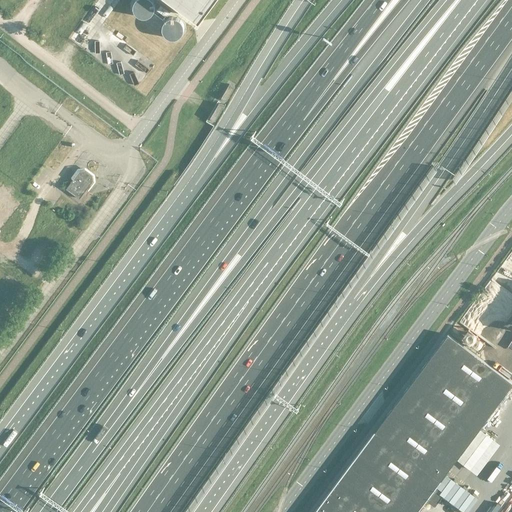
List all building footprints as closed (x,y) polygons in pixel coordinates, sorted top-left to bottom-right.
[(151,15),(153,13),(154,11),(155,9),(155,6),(155,4),(154,2),(152,0),(135,0),(134,2),(134,4),(133,7),(134,9),(134,11),(136,13),(138,15),(140,16),(142,17),(144,17),(147,17),(149,16),(151,15)] [(175,0),(200,18),(213,0),(175,0)] [(180,36),(182,34),(183,32),(184,30),(184,28),(184,25),(183,23),(181,21),(180,19),(178,18),(175,17),(173,17),(171,17),(168,18),(166,20),(165,21),(163,23),(163,26),(162,28),(163,30),(164,33),(165,35),(167,36),(169,38),(171,38),(173,39),(176,38),(178,37),(180,36)] [(229,84),(221,99),(226,102),(235,87),(229,84)] [(219,104),(210,118),(215,121),(224,107),(219,104)] [(87,186),(87,189),(89,190),(96,181),(95,174),(85,167),(78,168),(71,177),(73,179),(76,178),(76,179),(78,176),(76,175),(79,171),(85,170),(92,176),(93,181),(90,185),(88,184),(86,186),(87,186)] [(87,185),(88,184),(90,185),(93,181),(92,176),(85,170),(79,171),(76,175),(78,176),(77,177),(76,179),(76,178),(73,179),(66,189),(80,199),(87,189),(87,186),(86,186),(87,185)] [(441,479),(511,383),(511,382),(453,338),(447,334),(393,407),(384,418),(376,430),(375,431),(333,487),(323,500),(313,511),(417,511),(437,486),(441,480),(441,479)] [(441,480),(437,486),(427,500),(435,506),(443,495),(465,511),(466,511),(478,497),(446,473),(441,480)]
